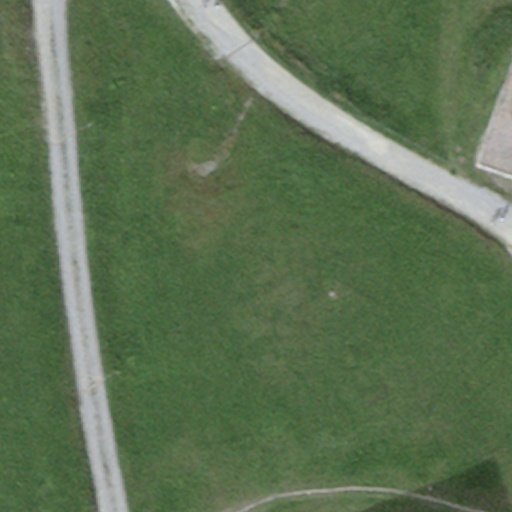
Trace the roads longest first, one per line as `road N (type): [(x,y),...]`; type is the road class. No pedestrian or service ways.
road 1 (track): [(83,511),(70,438),(52,0)]
road 2 (track): [(195,0),(296,104),(511,223)]
